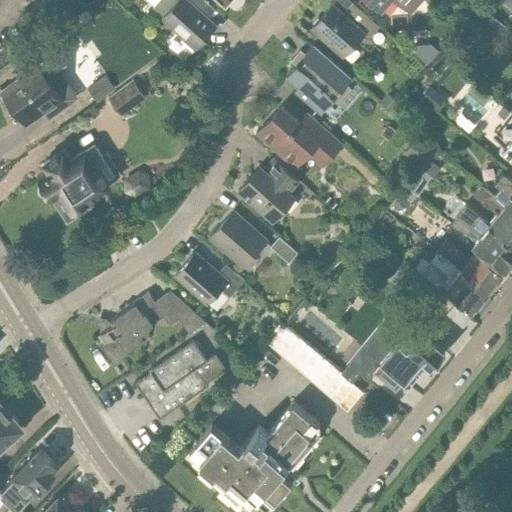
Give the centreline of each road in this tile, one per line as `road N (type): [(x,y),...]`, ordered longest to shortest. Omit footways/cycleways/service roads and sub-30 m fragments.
road 1 (residential): [(29,331),(157,249),(188,214),(218,158),(236,68),(287,0)]
road 2 (unclassified): [(345,511),(511,302)]
road 3 (secondary): [(155,511),(78,415),(29,331)]
